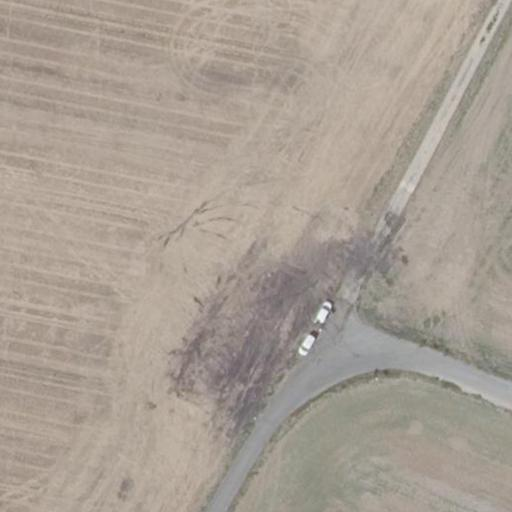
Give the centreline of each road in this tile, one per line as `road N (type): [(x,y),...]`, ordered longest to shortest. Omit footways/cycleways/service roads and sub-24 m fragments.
road 1 (unclassified): [(221,511),(332,348),(394,349),(511,397)]
road 2 (track): [(491,0),(332,348)]
